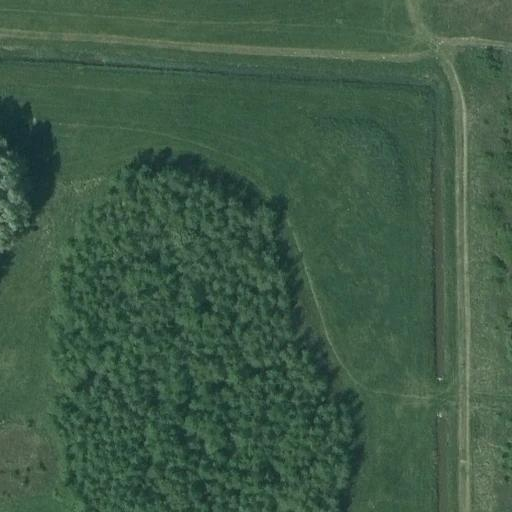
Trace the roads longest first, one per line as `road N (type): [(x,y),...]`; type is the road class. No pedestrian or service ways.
road 1 (track): [(464,511),(460,81),(452,60),(433,45),(422,0)]
road 2 (track): [(511,55),(433,45),(415,57),(0,30)]
